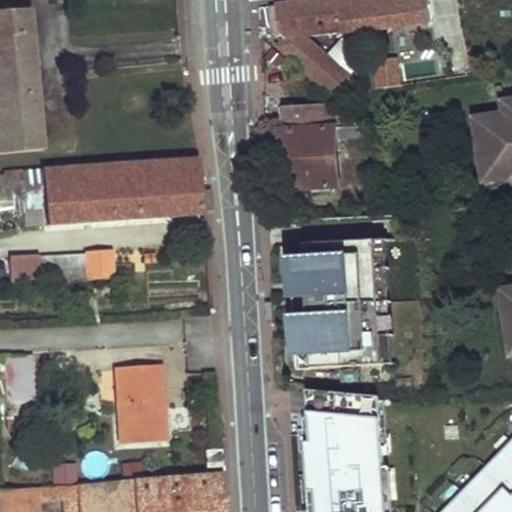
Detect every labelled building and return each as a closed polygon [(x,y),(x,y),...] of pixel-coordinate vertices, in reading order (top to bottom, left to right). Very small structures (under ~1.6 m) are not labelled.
[(287,40),(281,46),(336,94),(353,75),(311,41),(433,24),(429,0),(311,0),(279,5),(281,35),(287,40)] [(33,7),(0,9),(0,152),(48,149),(33,7)] [(398,78),(398,87),(473,74),(469,48),(393,58),(394,78),(398,78)] [(378,86),(392,83),(387,66),(374,69),(378,86)] [(286,131),(289,188),(342,185),(340,128),(362,126),(329,97),(324,99),(324,104),(287,105),(289,131),(286,131)] [(511,108),(505,109),(505,115),(476,119),(484,174),(503,171),(504,178),(511,176),(511,108)] [(397,172),(398,157),(388,149),(384,151),(385,172),(390,172),(397,172)] [(206,214),(203,159),(49,172),(48,169),(8,171),(8,181),(17,181),(17,183),(48,182),(52,224),(206,214)] [(389,237),(379,238),(387,363),(396,362),(389,237)] [(379,238),(295,242),(302,367),(387,363),(379,238)] [(398,239),(397,290),(402,290),(401,285),(423,283),(422,238),(398,239)] [(89,251),(90,267),(91,278),(116,276),(114,250),(89,251)] [(71,253),(72,268),(90,267),(89,251),(71,253)] [(40,252),(10,253),(10,277),(40,277),(40,252)] [(71,253),(40,255),(41,270),(72,268),(71,253)] [(72,268),(73,282),(91,281),(91,278),(90,267),(72,268)] [(72,268),(41,270),(42,284),(73,282),(72,268)] [(511,289),(502,291),(511,347),(511,346),(511,289)] [(36,415),(33,355),(5,356),(7,400),(11,400),(11,416),(36,415)] [(167,441),(163,365),(117,368),(121,443),(167,441)] [(323,411),(321,388),(311,387),(313,416),(351,417),(351,413),(323,411)] [(389,511),(384,404),(365,401),(342,389),(321,388),(323,411),(351,413),(351,417),(313,416),(307,415),(312,511),(389,511)] [(222,451),(207,453),(209,469),(223,468),(222,451)] [(511,511),(511,451),(452,511),(511,511)] [(52,462),(52,481),(77,480),(77,462),(52,462)] [(104,481),(106,511),(225,511),(224,472),(104,481)] [(80,482),(82,511),(106,511),(104,481),(80,482)] [(82,511),(80,482),(37,485),(38,499),(73,498),(73,511),(82,511)] [(15,487),(17,511),(38,511),(38,499),(37,485),(15,487)] [(17,511),(15,487),(0,487),(0,511),(17,511)]
